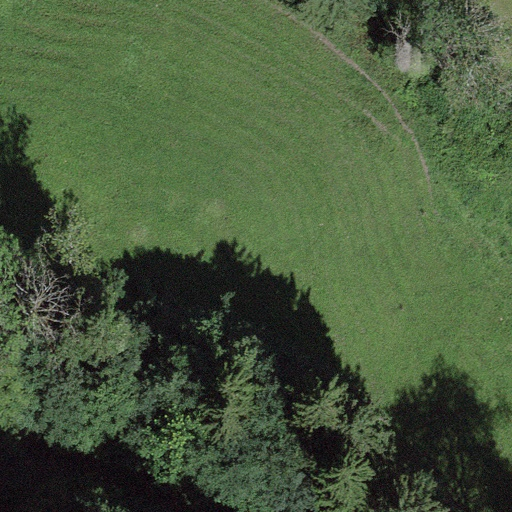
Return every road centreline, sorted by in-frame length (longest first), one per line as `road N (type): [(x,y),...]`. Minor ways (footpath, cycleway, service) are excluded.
road 1 (track): [(380,0),(511,114)]
road 2 (track): [(0,465),(135,511)]
